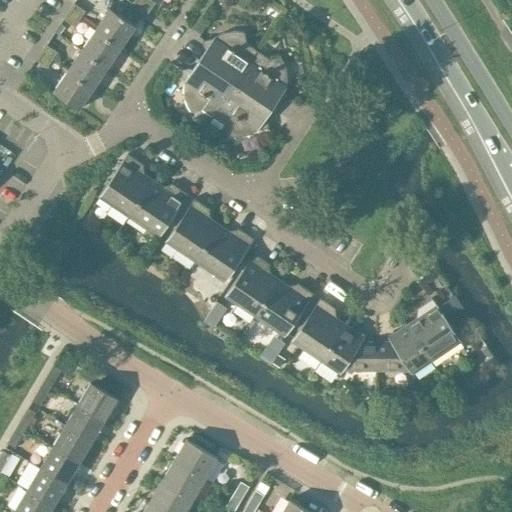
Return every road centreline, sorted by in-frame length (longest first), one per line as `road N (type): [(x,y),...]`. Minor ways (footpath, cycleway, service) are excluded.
road 1 (residential): [(375,511),(173,389)]
road 2 (secondary): [(396,0),(511,182)]
road 3 (residential): [(173,389),(0,278)]
road 4 (residential): [(400,275),(374,298),(251,200)]
road 5 (residential): [(251,200),(144,126),(119,125)]
road 6 (secondary): [(511,127),(430,0)]
road 7 (residential): [(100,511),(173,389)]
road 8 (residential): [(251,200),(324,100)]
